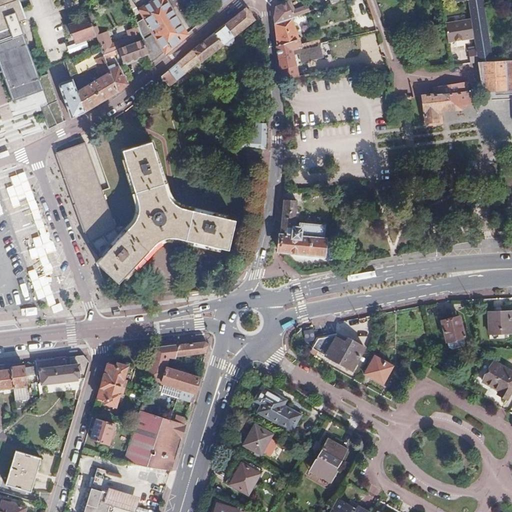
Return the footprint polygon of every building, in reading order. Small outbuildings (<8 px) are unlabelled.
[(0,0),(0,66),(12,99),(41,89),(18,21),(26,19),(19,0),(0,0)] [(147,24),(141,28),(142,29),(146,39),(151,53),(153,56),(154,60),(187,33),(166,0),(140,0),(135,3),(147,24)] [(453,0),(454,2),(464,0),(465,0),(476,63),(489,62),(479,0),(453,0)] [(272,20),(273,28),(292,20),(286,4),(274,8),(272,20)] [(231,36),(253,19),(244,7),(193,48),(179,59),(186,68),(200,58),(201,59),(223,43),(228,43),(231,41),(231,36)] [(273,28),(275,47),(293,42),(296,50),(299,49),(304,48),(303,45),(299,46),(292,20),(273,28)] [(97,36),(92,21),(71,28),(76,43),(97,36)] [(104,54),(117,50),(121,49),(121,51),(126,62),(151,53),(146,39),(142,29),(131,32),(133,39),(109,47),(105,34),(97,36),(104,54)] [(293,42),(275,47),(282,81),(296,78),(293,56),(300,54),(299,49),(296,50),(293,42)] [(304,48),(299,49),(300,54),(293,56),(296,78),(315,74),(315,71),(318,70),(317,67),(330,64),(329,58),(326,43),(304,48)] [(62,48),(46,53),(46,54),(50,66),(50,65),(66,60),(62,48)] [(117,50),(104,54),(105,56),(106,60),(119,56),(117,52),(117,50)] [(61,90),(71,118),(83,113),(117,90),(109,67),(106,60),(105,56),(96,59),(99,67),(102,76),(77,93),(74,83),(63,86),(61,90)] [(154,60),(153,56),(143,60),(145,67),(154,60)] [(72,58),(66,60),(72,77),(78,74),(75,66),(72,58)] [(99,67),(96,59),(75,66),(78,74),(99,67)] [(511,61),(489,62),(476,63),(477,70),(479,81),(481,92),(492,92),(492,97),(491,97),(511,96),(511,61)] [(332,71),(330,64),(317,67),(318,70),(315,71),(315,74),(332,71)] [(109,67),(117,90),(126,83),(120,66),(115,69),(114,65),(109,67)] [(163,78),(167,84),(176,77),(172,72),(170,73),(167,70),(161,75),(163,78)] [(195,76),(183,82),(184,85),(187,84),(188,87),(195,84),(197,84),(198,84),(200,84),(202,83),(202,81),(202,79),(202,78),(201,76),(203,75),(202,72),(195,76)] [(432,94),(465,91),(465,81),(431,87),(432,94)] [(432,94),(420,95),(423,125),(434,124),(433,111),(433,109),(433,106),(462,104),(465,103),(465,100),(472,100),(471,90),(465,91),(432,94)] [(48,101),(54,119),(60,117),(63,116),(57,98),(48,101)] [(54,119),(56,125),(62,122),(60,117),(54,119)] [(266,149),(267,123),(256,123),(255,138),(240,138),(240,148),(266,149)] [(83,141),(56,151),(56,153),(87,238),(89,245),(92,248),(101,256),(96,261),(117,279),(153,242),(156,239),(160,237),(163,236),(168,235),(172,235),(176,235),(180,236),(228,248),(234,220),(180,207),(177,205),(175,203),(172,201),(170,199),(168,194),(164,185),(150,140),(121,147),(137,204),(137,208),(137,212),(136,215),(120,234),(115,229),(83,141)] [(260,150),(246,149),(246,166),(259,167),(260,150)] [(294,203),(281,201),(278,229),(276,251),(320,256),(322,240),(321,240),(322,228),(298,225),(298,231),(292,230),(294,203)] [(511,310),(488,312),(489,334),(511,332),(511,310)] [(440,319),(445,340),(463,336),(458,315),(440,319)] [(317,338),(311,348),(351,370),(364,347),(346,337),(345,340),(336,334),(317,338)] [(145,378),(149,380),(162,383),(157,398),(176,404),(181,389),(193,392),(197,378),(165,369),(167,359),(174,358),(175,356),(205,354),(207,346),(203,341),(153,347),(153,348),(145,378)] [(374,355),(363,373),(382,384),(392,366),(374,355)] [(54,359),(33,361),(34,366),(35,376),(37,383),(69,380),(70,389),(81,388),(88,365),(82,356),(71,357),(54,359)] [(484,374),(482,381),(498,390),(496,394),(508,401),(511,393),(511,369),(494,360),(484,374)] [(23,377),(31,376),(30,367),(22,368),(21,365),(8,367),(9,369),(0,369),(0,387),(11,387),(12,400),(25,398),(23,377)] [(101,382),(122,388),(128,368),(116,365),(115,368),(106,365),(101,382)] [(101,382),(96,398),(105,401),(105,403),(116,407),(122,388),(101,382)] [(264,388),(255,402),(262,407),(259,413),(290,431),(300,414),(284,404),(285,400),(264,388)] [(122,463),(170,472),(178,443),(181,432),(170,429),(136,419),(134,427),(122,463)] [(96,423),(91,440),(111,446),(116,429),(96,423)] [(252,424),(241,444),(258,454),(270,434),(252,424)] [(7,425),(0,431),(4,436),(11,430),(7,425)] [(326,438),(314,459),(334,470),(345,449),(326,438)] [(11,450),(1,483),(25,492),(36,458),(11,450)] [(225,481),(228,483),(238,464),(235,462),(225,481)] [(238,464),(228,483),(246,493),(256,475),(238,464)] [(129,511),(135,511),(139,498),(108,488),(106,494),(110,496),(108,506),(129,511)] [(106,494),(90,489),(83,511),(105,511),(108,506),(110,496),(106,494)] [(335,497),(327,511),(367,511),(356,506),(355,508),(353,511),(348,510),(348,509),(347,508),(347,507),(347,506),(347,505),(347,504),(335,497)] [(0,511),(25,511),(27,509),(1,502),(0,506),(0,511)] [(216,503),(213,511),(236,511),(237,510),(216,503)]
